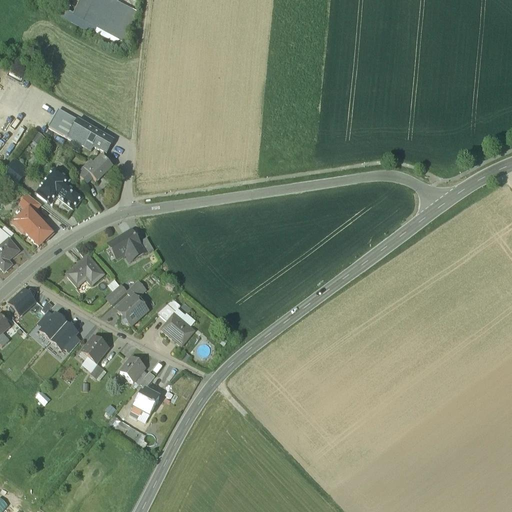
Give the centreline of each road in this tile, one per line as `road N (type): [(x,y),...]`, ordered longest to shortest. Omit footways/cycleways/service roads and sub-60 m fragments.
road 1 (unclassified): [(151,207),(384,175),(444,200)]
road 2 (secondary): [(210,384),(444,200)]
road 3 (residential): [(210,384),(20,276)]
road 4 (track): [(341,511),(213,381)]
road 5 (residential): [(20,276),(127,211),(151,207)]
road 6 (secondary): [(140,511),(210,384)]
road 7 (track): [(146,0),(133,140)]
